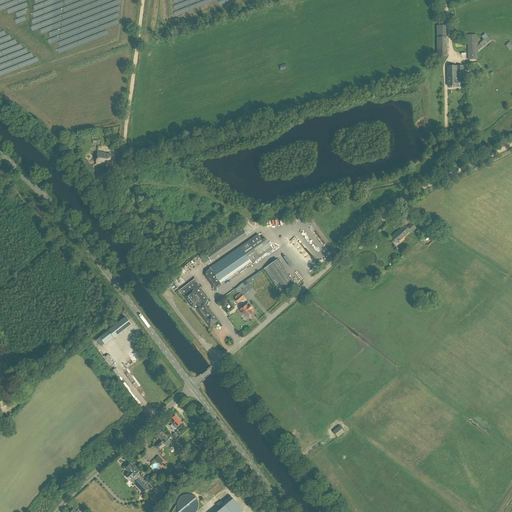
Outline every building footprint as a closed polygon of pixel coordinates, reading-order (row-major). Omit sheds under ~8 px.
[(477,53),(477,46),(477,35),(467,35),(468,60),(477,59),(477,53)] [(446,36),(435,36),(436,55),(446,55),(446,36)] [(477,46),(477,53),(491,42),(487,37),(486,38),(483,41),(477,46)] [(448,66),(448,86),(462,86),(462,81),(464,81),(463,66),(457,66),(448,66)] [(96,163),(104,164),(109,164),(111,154),(105,154),(105,153),(98,152),(96,163)] [(83,166),(91,175),(95,171),(88,162),(83,166)] [(392,238),(397,243),(410,231),(411,232),(416,228),(412,224),(407,228),(405,225),(392,238)] [(205,253),(211,262),(248,236),(242,227),(205,253)] [(210,268),(205,271),(205,275),(213,287),(217,288),(221,284),(252,263),(272,249),(265,239),(262,241),(258,235),(250,241),(249,241),(240,247),(210,268)] [(307,258),(311,254),(306,250),(302,254),(307,258)] [(282,256),(288,265),(291,263),(285,254),(282,256)] [(264,269),(275,286),(279,283),(285,291),(295,284),(277,260),(264,269)] [(258,273),(246,281),(249,285),(260,277),(258,273)] [(180,290),(184,295),(184,296),(192,307),(193,307),(194,309),(196,308),(210,327),(218,321),(206,304),(209,298),(194,279),(180,290)] [(240,292),(235,297),(236,298),(235,299),(236,300),(236,301),(237,302),(238,302),(239,303),(245,298),(243,296),(249,291),(245,287),(244,286),(243,288),(241,285),(237,289),(240,292)] [(243,308),(241,310),(242,312),(242,313),(244,315),(245,315),(248,318),(249,318),(250,318),(252,317),(252,316),(251,315),(253,314),(250,310),(253,308),(248,303),(246,305),(243,308)] [(126,317),(109,330),(114,336),(115,338),(132,325),(126,317)] [(114,336),(109,330),(99,338),(104,344),(114,336)] [(175,415),(169,420),(173,424),(176,428),(178,430),(184,425),(182,423),(179,419),(175,415)] [(343,431),(339,427),(333,432),(338,437),(343,431)] [(155,434),(160,441),(156,445),(158,448),(163,444),(168,439),(160,429),(155,434)] [(158,463),(160,465),(164,462),(159,456),(154,460),(156,462),(158,464),(158,463)] [(125,476),(129,481),(139,471),(135,467),(134,467),(131,464),(126,469),(129,472),(125,476)] [(134,484),(143,493),(148,489),(139,479),(134,484)] [(202,505),(202,502),(201,500),(200,498),(198,496),(196,495),(194,494),(193,493),(190,493),(187,493),(185,494),(183,495),(182,497),(180,499),(179,501),(179,503),(178,505),(179,508),(179,510),(181,511),(180,511),(199,511),(200,511),(201,510),(202,507),(202,505)] [(242,511),(244,511),(234,499),(233,499),(226,505),(231,511),(242,511)]
